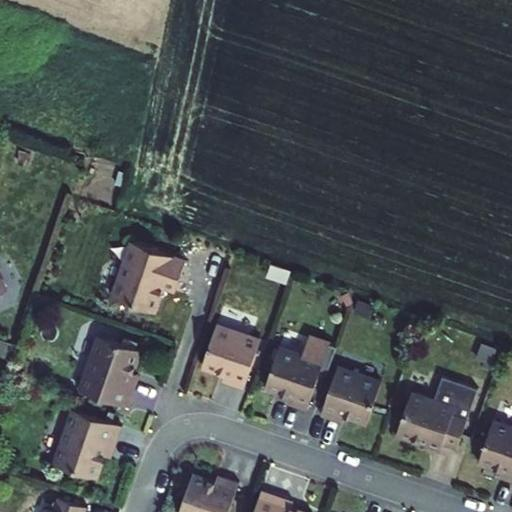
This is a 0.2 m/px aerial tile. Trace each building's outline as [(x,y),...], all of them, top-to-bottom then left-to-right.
[(113,297),(155,312),(164,286),(166,281),(178,285),(187,260),(132,241),(113,297)] [(178,285),(166,281),(164,286),(176,291),(178,285)] [(359,299),(355,311),(369,316),(373,304),(359,299)] [(229,383),(244,388),(248,377),(252,366),(254,360),(258,349),(261,339),(217,324),(202,366),(225,374),(231,376),(229,383)] [(80,389),(129,406),(138,380),(131,378),(133,372),(141,350),(136,348),(122,343),(99,335),(80,389)] [(309,335),(302,354),(280,346),(279,348),(270,374),(265,388),(288,396),(294,398),(291,405),(307,410),(330,342),(309,335)] [(124,338),(122,343),(136,348),(138,343),(124,338)] [(1,339),(0,341),(0,355),(10,359),(15,344),(1,339)] [(476,358),(492,364),(498,348),(482,342),(476,358)] [(276,347),(267,373),(270,374),(279,348),(276,347)] [(254,360),(259,362),(263,351),(258,349),(254,360)] [(253,379),(257,368),(252,366),(248,377),(253,379)] [(338,366),(321,415),(337,420),(339,414),(345,416),(368,423),(382,381),(338,366)] [(131,378),(138,380),(140,374),(133,372),(131,378)] [(229,383),(231,376),(225,374),(223,381),(229,383)] [(428,445),(430,439),(443,443),(457,448),(478,388),(442,376),(434,400),(412,392),(397,434),(428,445)] [(291,405),(294,398),(288,396),(285,402),(291,405)] [(114,451),(123,425),(74,408),(55,462),(97,477),(105,455),(107,448),(114,451)] [(343,422),(345,416),(339,414),(337,420),(343,422)] [(505,478),(511,480),(511,425),(494,419),(479,462),(502,469),(507,471),(505,478)] [(491,426),(479,422),(476,430),(488,434),(491,426)] [(428,445),(441,449),(443,443),(430,439),(428,445)] [(111,457),(114,451),(107,448),(105,455),(111,457)] [(505,478),(507,471),(502,469),(499,476),(505,478)] [(229,511),(240,482),(225,477),(223,483),(216,481),(194,473),(180,511),(229,511)] [(218,474),(216,481),(223,483),(225,477),(218,474)] [(287,498),(262,489),(253,511),(305,511),(291,507),(285,505),(287,498)] [(45,511),(85,511),(88,506),(59,496),(54,510),(47,508),(45,511)] [(294,500),(287,498),(285,505),(291,507),(294,500)]
